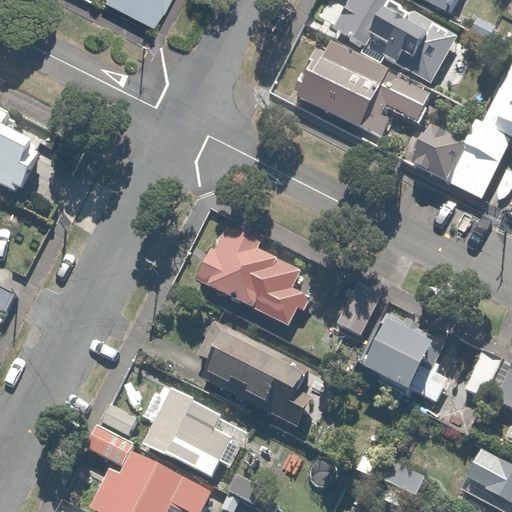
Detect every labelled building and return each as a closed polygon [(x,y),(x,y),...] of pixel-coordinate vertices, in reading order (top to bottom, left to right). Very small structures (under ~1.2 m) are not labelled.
[(151,26),(163,0),(101,0),(101,2),(151,26)] [(393,0),(345,0),(329,33),(429,83),(454,34),(392,3),(393,0)] [(416,0),(444,14),(451,0),(416,0)] [(426,95),(319,39),(290,95),(376,140),(390,114),(411,125),(426,95)] [(511,56),(480,119),(476,117),(464,141),(434,126),(412,168),(480,203),(508,148),(511,150),(511,56)] [(0,112),(0,187),(14,195),(36,152),(7,137),(16,121),(0,112)] [(220,226),(192,281),(285,329),(294,312),(302,317),(322,279),(220,226)] [(380,299),(354,286),(333,327),(358,340),(380,299)] [(9,294),(0,289),(0,310),(1,311),(9,294)] [(450,347),(386,313),(356,370),(429,408),(444,379),(436,374),(450,347)] [(316,371),(215,319),(194,360),(208,367),(197,389),(304,444),(318,417),(309,413),(315,400),(304,394),(316,371)] [(498,365),(477,355),(460,392),(481,401),(498,365)] [(246,428),(161,383),(141,421),(151,427),(143,443),(200,473),(207,459),(224,468),(246,428)] [(134,444),(94,424),(80,452),(109,466),(86,511),(199,511),(208,494),(129,455),(134,444)] [(511,511),(511,466),(481,450),(458,492),(496,511),(511,511)] [(425,478),(394,460),(381,482),(391,488),(384,502),(398,510),(409,491),(416,495),(425,478)]
